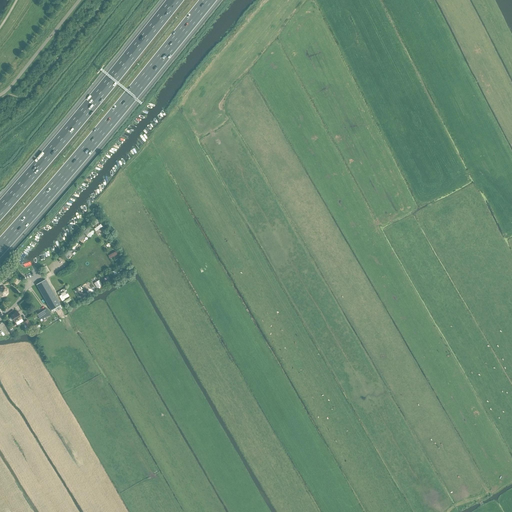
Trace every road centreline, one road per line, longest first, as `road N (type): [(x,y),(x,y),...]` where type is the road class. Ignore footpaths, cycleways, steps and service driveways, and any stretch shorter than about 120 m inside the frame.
road 1 (motorway): [(0,247),(208,0)]
road 2 (motorway): [(175,0),(0,208)]
road 3 (unknown): [(0,98),(24,97),(104,0)]
